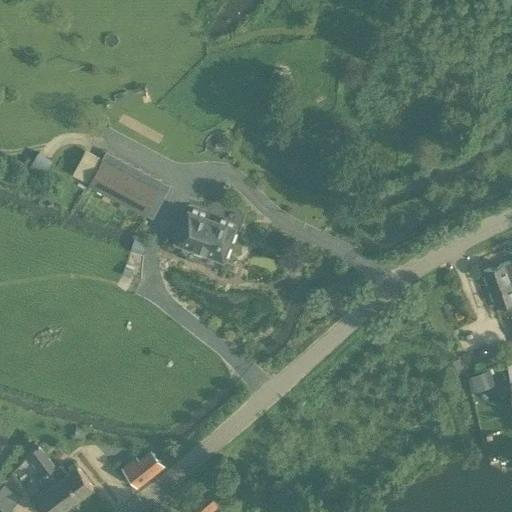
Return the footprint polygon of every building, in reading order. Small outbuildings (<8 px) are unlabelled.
[(286,83),(289,70),(274,67),(271,79),(286,83)] [(299,127),(302,116),(290,114),(288,125),(299,127)] [(146,212),(158,189),(86,151),(74,174),(146,212)] [(224,259),(236,227),(189,209),(177,241),(224,259)] [(135,237),(130,250),(142,253),(146,241),(135,237)] [(497,307),(511,301),(511,260),(506,262),(483,270),(497,307)] [(487,366),(499,362),(496,355),(485,359),(487,366)] [(458,377),(466,374),(461,361),(453,364),(458,377)] [(472,377),(477,390),(495,384),(490,370),(472,377)] [(82,439),(85,430),(76,427),(73,436),(82,439)] [(38,462),(47,455),(39,445),(30,452),(38,462)] [(95,445),(85,450),(93,468),(103,463),(95,445)] [(139,459),(136,456),(124,467),(138,484),(163,464),(151,449),(139,459)] [(50,470),(74,501),(94,486),(77,464),(67,472),(60,464),(56,467),(47,455),(38,462),(45,473),(46,473),(50,470)] [(46,473),(45,473),(40,477),(47,487),(38,494),(51,511),(59,511),(74,501),(50,470),(46,473)] [(0,491),(0,508),(6,511),(12,511),(21,496),(3,486),(0,491)] [(305,497),(324,503),(327,492),(308,487),(305,497)] [(209,511),(220,503),(207,488),(188,504),(195,511),(209,511)]
